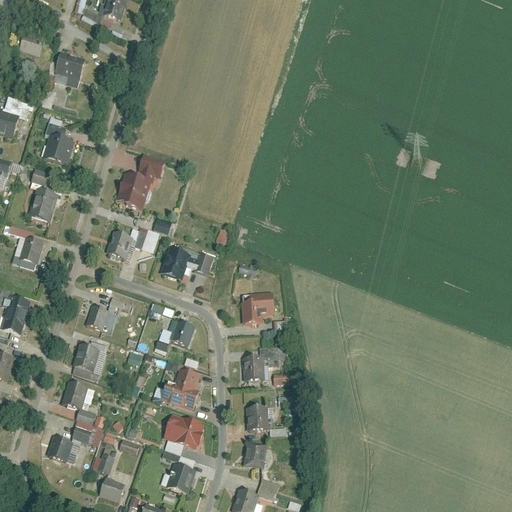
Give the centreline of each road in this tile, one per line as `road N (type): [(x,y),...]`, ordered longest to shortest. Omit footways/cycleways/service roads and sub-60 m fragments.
road 1 (residential): [(206,511),(222,444),(211,320),(75,267)]
road 2 (residential): [(136,66),(75,267)]
road 3 (residential): [(75,267),(21,458)]
road 4 (residential): [(136,66),(14,0)]
